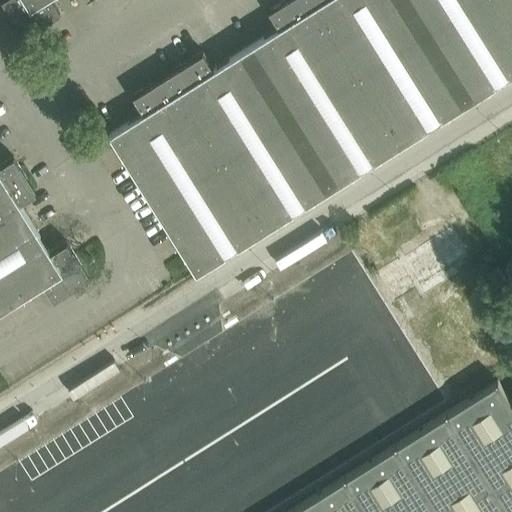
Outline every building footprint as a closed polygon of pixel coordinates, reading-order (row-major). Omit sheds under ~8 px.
[(4,0),(25,32),(60,10),(53,0),(4,0)] [(197,269),(511,71),(511,0),(283,0),(270,9),(280,25),(214,67),(203,50),(134,94),(144,110),(110,132),(197,269)] [(50,250),(19,201),(36,191),(14,155),(0,163),(0,308),(43,281),(54,298),(89,275),(67,240),(50,250)] [(457,227),(373,267),(388,299),(419,284),(421,290),(475,264),(457,227)] [(352,242),(371,268),(387,257),(367,231),(352,242)] [(511,511),(511,400),(498,379),(286,511),(511,511)] [(143,511),(178,511),(146,457),(120,472),(143,511)]
